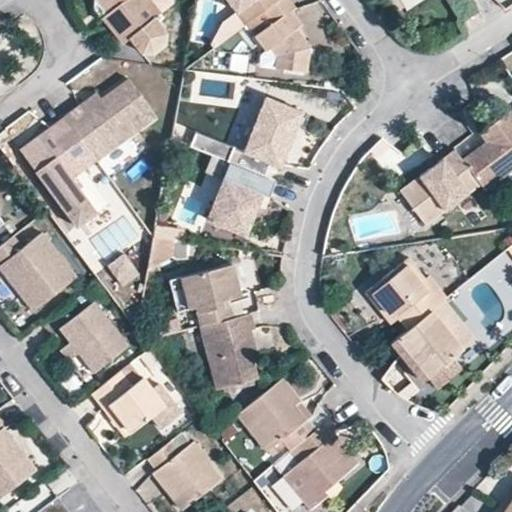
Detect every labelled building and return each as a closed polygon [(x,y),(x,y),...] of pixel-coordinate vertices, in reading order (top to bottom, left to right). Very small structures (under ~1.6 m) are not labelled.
[(106,16),(113,10),(105,0),(93,0),(94,1),(106,16)] [(105,0),(113,10),(106,16),(127,42),(131,39),(143,53),(156,54),(167,45),(169,31),(157,17),(143,0),(105,0)] [(176,1),(174,0),(143,0),(157,17),(176,1)] [(228,0),(246,26),(249,24),(281,0),(228,0)] [(296,10),(289,0),(281,0),(249,24),(258,37),(255,39),(261,47),(266,54),(275,48),(281,55),(279,70),(307,75),(311,48),(299,31),(304,27),(293,12),(296,10)] [(260,67),(279,70),(281,55),(275,48),(266,54),(261,47),(260,67)] [(73,112),(107,158),(168,115),(139,75),(109,96),(92,109),(87,102),(73,112)] [(105,90),(87,102),(92,109),(109,96),(105,90)] [(286,165),(295,143),(308,112),(269,96),(245,152),(234,148),(228,163),(232,164),(267,178),(273,163),(285,168),(286,165)] [(496,146),(472,162),(485,180),(511,162),(511,104),(483,125),(493,140),(496,146)] [(93,168),(107,158),(73,112),(55,125),(69,147),(42,167),(73,209),(84,224),(117,201),(93,168)] [(27,145),(42,167),(69,147),(55,125),(27,145)] [(191,147),(228,163),(234,148),(197,133),(191,147)] [(408,150),(387,134),(380,141),(399,157),(408,150)] [(493,140),(469,157),(472,162),(496,146),(493,140)] [(302,146),(295,143),(286,165),(293,168),(302,146)] [(472,162),(469,157),(460,145),(405,185),(430,219),(485,180),(472,162)] [(267,178),(232,164),(209,219),(248,235),(259,209),(267,212),(279,183),(267,178)] [(174,258),(177,233),(157,230),(152,254),(174,258)] [(43,235),(24,250),(15,239),(0,250),(0,269),(34,313),(78,280),(43,235)] [(127,256),(111,267),(125,288),(141,277),(127,256)] [(397,313),(403,320),(412,332),(436,313),(449,303),(452,301),(434,278),(429,281),(413,261),(370,295),(389,319),(397,313)] [(183,276),(192,309),(204,306),(209,324),(234,318),(229,299),(242,296),(233,263),(183,276)] [(186,311),(192,309),(183,276),(177,277),(186,311)] [(481,343),(449,303),(436,313),(468,353),(481,343)] [(129,348),(97,307),(64,334),(72,345),(63,352),(72,364),(81,356),(96,375),(129,348)] [(395,327),(403,320),(397,313),(389,319),(395,327)] [(468,353),(436,313),(396,345),(408,361),(414,356),(434,382),(441,391),(467,371),(459,360),(468,353)] [(245,334),(251,332),(254,331),(249,314),(234,318),(209,324),(199,327),(215,390),(221,389),(255,380),(256,380),(251,359),(245,334)] [(257,358),(251,332),(245,334),(251,359),(257,358)] [(408,361),(429,386),(434,382),(414,356),(408,361)] [(133,386),(123,373),(94,395),(127,438),(153,417),(163,430),(183,414),(160,385),(154,390),(144,378),(133,386)] [(295,407),(302,402),(282,379),(239,414),(271,452),(286,441),(293,450),(315,431),(308,422),(295,407)] [(256,386),(255,380),(221,389),(222,395),(256,386)] [(314,417),(302,402),(295,407),(308,422),(314,417)] [(329,420),(331,418),(320,406),(314,417),(308,422),(315,431),(329,420)] [(315,431),(293,450),(288,454),(299,467),(282,481),(302,504),(308,511),(312,511),(329,499),(325,494),(339,482),(358,466),(334,438),(340,433),(329,420),(315,431)] [(0,502),(37,474),(0,424),(0,502)] [(173,489),(188,508),(223,481),(194,444),(178,457),(169,444),(149,460),(157,471),(153,474),(167,493),(173,489)] [(302,504),(282,481),(274,488),(293,511),(302,504)] [(346,491),(339,482),(325,494),(329,499),(332,503),(346,491)] [(182,511),(183,511),(188,508),(173,489),(167,493),(182,511)] [(511,511),(511,492),(507,490),(495,507),(502,511),(511,511)] [(65,511),(54,499),(39,511),(65,511)]
